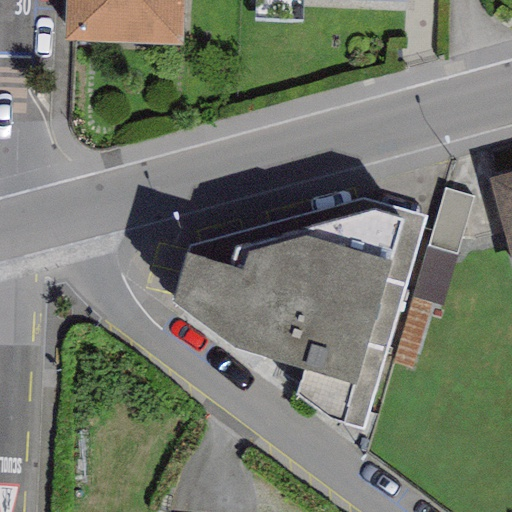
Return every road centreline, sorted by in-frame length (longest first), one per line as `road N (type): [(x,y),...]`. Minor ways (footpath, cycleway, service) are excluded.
road 1 (tertiary): [(8,226),(511,93)]
road 2 (residential): [(383,511),(8,226)]
road 3 (residential): [(8,226),(1,511)]
road 4 (residential): [(8,226),(17,0)]
